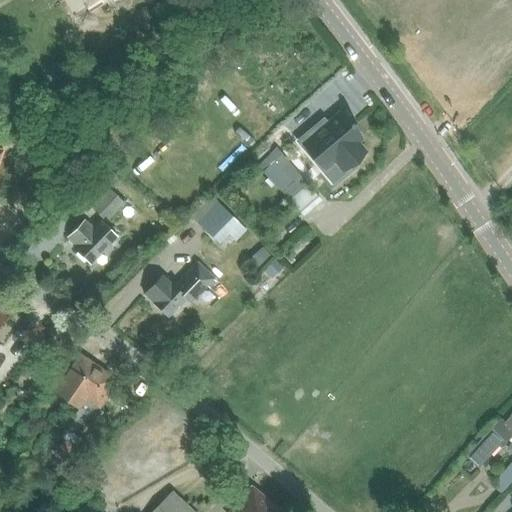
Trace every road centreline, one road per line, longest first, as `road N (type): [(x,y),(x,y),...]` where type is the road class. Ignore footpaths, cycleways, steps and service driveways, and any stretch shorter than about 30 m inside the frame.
road 1 (residential): [(0,272),(119,346),(321,511)]
road 2 (tertiary): [(511,269),(316,0)]
